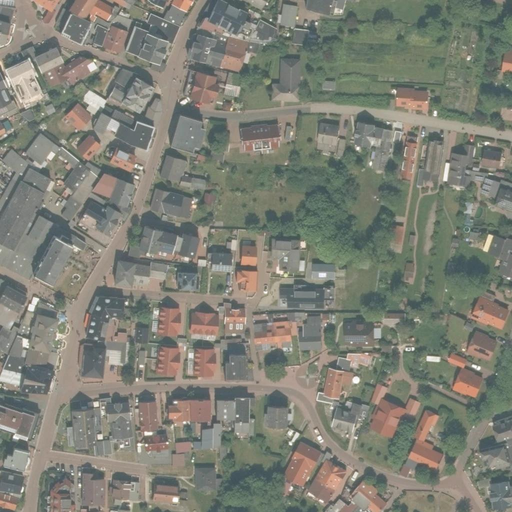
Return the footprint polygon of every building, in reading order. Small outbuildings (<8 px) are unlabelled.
[(37,0),(56,11),(62,0),(37,0)] [(108,0),(77,0),(71,10),(89,17),(94,7),(110,17),(117,5),(108,0)] [(175,0),(174,2),(189,10),(194,0),(175,0)] [(241,0),(260,10),(266,0),(272,0),(274,0),(273,0),(241,0)] [(310,0),(309,9),(329,13),(332,0),(310,0)] [(244,17),(213,2),(204,20),(235,35),(244,17)] [(0,42),(6,44),(9,43),(14,28),(10,26),(15,5),(0,3),(0,42)] [(296,8),(280,6),(277,27),(293,29),(296,8)] [(89,17),(71,10),(61,34),(83,43),(94,19),(89,17)] [(105,43),(124,50),(132,31),(137,17),(118,10),(105,43)] [(151,22),(145,36),(169,45),(175,47),(186,19),(171,14),(165,27),(151,22)] [(278,31),(258,21),(251,37),(261,40),(274,39),(278,31)] [(101,26),(95,42),(103,45),(109,29),(101,26)] [(308,42),(317,42),(318,30),(294,29),(294,43),(307,44),(308,42)] [(132,31),(124,50),(162,64),(169,45),(145,36),(132,31)] [(243,52),(256,55),(256,44),(198,31),(189,61),(234,73),(243,52)] [(57,47),(35,58),(43,73),(44,72),(62,63),(65,62),(57,47)] [(511,49),(504,49),(501,72),(511,73),(511,49)] [(62,63),(44,72),(51,85),(70,75),(75,83),(91,75),(87,68),(96,63),(86,56),(64,67),(62,63)] [(272,98),(299,99),(300,61),(280,61),(280,83),(272,83),(272,98)] [(28,62),(8,71),(22,102),(24,102),(28,111),(45,103),(42,95),(34,78),(35,77),(28,62)] [(122,108),(124,104),(144,115),(161,87),(143,76),(121,70),(105,98),(109,100),(122,108)] [(0,71),(0,137),(14,130),(11,123),(5,126),(1,120),(4,118),(21,110),(17,101),(10,104),(4,90),(8,89),(0,71)] [(211,76),(192,71),(189,82),(187,90),(185,99),(204,104),(206,97),(213,98),(215,89),(208,87),(211,76)] [(324,80),(324,89),(336,89),(336,81),(324,80)] [(415,91),(416,89),(400,87),(398,105),(414,106),(415,91)] [(105,98),(91,89),(85,100),(102,111),(109,100),(105,98)] [(429,110),(431,93),(415,91),(414,106),(414,108),(429,110)] [(154,100),(143,124),(155,129),(161,114),(159,101),(154,100)] [(80,101),(69,114),(83,128),(95,115),(80,101)] [(54,104),(47,107),(50,114),(56,111),(54,104)] [(118,131),(122,123),(103,112),(95,129),(105,133),(108,127),(118,131)] [(204,120),(179,114),(172,145),(198,151),(199,143),(204,144),(208,127),(202,126),(204,120)] [(387,126),(361,121),(357,141),(377,145),(383,146),(385,137),(387,126)] [(118,131),(116,136),(149,147),(155,129),(143,124),(136,122),(133,129),(122,123),(118,131)] [(339,126),(321,124),(319,142),(337,144),(339,126)] [(280,125),(240,128),(242,150),(282,147),(280,125)] [(42,134),(25,157),(30,160),(37,164),(44,169),(54,152),(59,155),(77,168),(81,162),(63,148),(62,150),(42,134)] [(103,145),(92,135),(79,149),(90,159),(103,145)] [(383,146),(377,145),(374,166),(389,169),(394,138),(385,137),(383,146)] [(398,179),(414,180),(418,141),(408,140),(407,148),(401,147),(398,179)] [(445,142),(431,140),(427,170),(441,172),(445,142)] [(464,155),(450,153),(446,183),(471,187),(472,175),(464,174),(465,162),(474,164),(476,145),(466,144),(464,155)] [(138,156),(119,148),(113,161),(132,170),(138,156)] [(504,153),(484,149),(481,164),(501,168),(504,153)] [(213,150),(211,156),(223,159),(225,153),(213,150)] [(14,151),(4,162),(13,170),(22,158),(14,151)] [(187,159),(167,154),(161,180),(189,187),(191,177),(183,175),(187,159)] [(19,175),(25,164),(34,170),(37,164),(30,160),(27,162),(22,158),(13,170),(19,175)] [(87,167),(81,162),(77,168),(65,184),(78,194),(94,172),(87,167)] [(89,163),(87,167),(94,172),(78,194),(69,203),(66,201),(63,206),(68,210),(63,216),(70,221),(73,224),(93,193),(103,180),(99,178),(103,172),(89,163)] [(0,227),(34,170),(25,164),(19,175),(0,205),(0,227)] [(57,183),(34,170),(0,227),(0,243),(17,253),(39,216),(57,183)] [(136,188),(105,176),(103,180),(93,193),(111,200),(110,203),(126,210),(136,188)] [(499,197),(496,205),(510,210),(509,213),(511,214),(511,181),(504,179),(503,182),(488,177),(483,192),(499,197)] [(158,187),(152,209),(181,217),(187,195),(158,187)] [(208,191),(203,202),(214,206),(218,196),(208,191)] [(103,213),(89,204),(82,216),(98,225),(95,230),(106,237),(119,215),(106,207),(103,213)] [(17,253),(0,243),(0,258),(35,276),(58,287),(77,247),(54,236),(59,227),(39,216),(17,253)] [(393,224),(391,252),(403,252),(405,225),(393,224)] [(171,242),(136,234),(131,256),(152,261),(153,257),(167,260),(168,256),(171,242)] [(511,247),(511,236),(509,236),(508,240),(492,234),(486,250),(508,259),(510,251),(509,251),(511,247)] [(302,239),(272,238),(272,256),(281,257),(281,270),(302,270),(302,239)] [(177,240),(177,243),(174,257),(173,263),(188,266),(192,243),(177,240)] [(177,243),(171,242),(168,256),(174,257),(177,243)] [(242,246),(241,263),(259,264),(260,247),(242,246)] [(508,259),(503,273),(511,275),(511,252),(510,251),(508,259)] [(215,252),(214,271),(235,272),(236,253),(215,252)] [(147,268),(117,263),(113,287),(144,292),(147,278),(163,280),(165,265),(148,263),(147,268)] [(409,263),(404,282),(413,284),(418,265),(409,263)] [(320,277),(331,276),(331,267),(320,268),(320,277)] [(260,270),(239,269),(238,290),(260,291),(260,270)] [(198,287),(198,271),(180,271),(180,287),(198,287)] [(0,323),(15,331),(30,298),(6,287),(0,298),(0,323)] [(327,290),(291,289),(291,308),(326,309),(327,290)] [(120,322),(123,300),(99,297),(91,312),(84,339),(110,343),(113,321),(120,322)] [(478,297),(471,316),(503,328),(511,309),(478,297)] [(60,317),(58,316),(59,311),(39,301),(37,311),(28,346),(51,352),(60,317)] [(184,308),(160,306),(159,320),(183,321),(184,308)] [(246,310),(225,310),(225,332),(246,332),(246,310)] [(207,313),(194,312),(193,336),(206,336),(207,313)] [(207,313),(206,336),(218,337),(219,313),(207,313)] [(311,324),(302,324),(303,350),(325,349),(324,315),(310,316),(311,324)] [(408,315),(387,315),(387,323),(408,323),(408,315)] [(183,321),(159,320),(159,334),(182,335),(183,321)] [(291,321),(276,323),(278,342),(292,341),(291,321)] [(276,323),(256,325),(258,344),(278,342),(276,323)] [(376,323),(347,323),(347,347),(377,346),(376,323)] [(149,342),(149,327),(137,327),(136,341),(149,342)] [(15,334),(3,328),(0,333),(0,350),(6,353),(15,334)] [(473,332),(466,353),(492,362),(499,342),(473,332)] [(108,348),(83,345),(83,348),(81,375),(105,377),(108,348)] [(182,347),(160,345),(159,358),(181,360),(182,347)] [(219,348),(193,347),(193,360),(218,360),(219,348)] [(23,349),(19,365),(37,369),(41,353),(23,349)] [(40,369),(50,372),(54,354),(44,351),(40,369)] [(251,353),(224,353),(224,376),(251,376),(251,353)] [(340,356),(339,369),(355,371),(361,370),(362,362),(364,353),(349,353),(349,358),(340,356)] [(468,361),(453,354),(449,362),(464,369),(468,361)] [(158,371),(180,373),(181,360),(159,358),(158,371)] [(193,373),(218,374),(218,360),(193,360),(193,373)] [(25,388),(51,393),(56,373),(50,372),(40,369),(37,369),(19,365),(7,364),(1,380),(24,385),(25,388)] [(339,369),(330,368),(326,400),(343,402),(345,381),(354,382),(355,371),(339,369)] [(463,370),(454,390),(467,396),(468,395),(477,399),(485,380),(475,376),(475,375),(463,370)] [(384,432),(397,400),(385,395),(387,389),(380,386),(373,403),(380,406),(372,427),(384,432)] [(253,429),(254,395),(235,394),(235,398),(234,417),(234,428),(253,429)] [(235,398),(217,397),(216,417),(234,417),(235,398)] [(214,419),(214,398),(171,398),(171,420),(214,419)] [(413,419),(420,402),(412,399),(410,405),(397,400),(384,432),(396,437),(405,416),(413,419)] [(0,425),(35,437),(42,414),(0,400),(0,425)] [(337,407),(332,426),(357,432),(364,403),(351,400),(349,410),(337,407)] [(135,438),(132,402),(109,404),(112,439),(135,438)] [(158,402),(139,403),(141,430),(160,429),(158,402)] [(292,407),(272,406),(271,425),(292,426),(292,407)] [(101,443),(99,408),(73,409),(76,445),(101,443)] [(410,459),(404,473),(415,478),(421,463),(439,471),(446,455),(436,451),(438,446),(427,442),(433,429),(434,429),(440,416),(429,412),(417,440),(420,441),(412,460),(410,459)] [(511,416),(491,422),(496,445),(510,442),(511,441),(511,416)] [(215,428),(202,428),(202,447),(222,447),(223,423),(215,423),(215,428)] [(171,435),(145,437),(146,450),(155,450),(156,458),(164,458),(164,451),(172,450),(171,435)] [(297,484),(307,489),(327,452),(302,439),(294,455),(298,457),(287,478),(297,484)] [(510,445),(482,453),(487,473),(509,467),(510,473),(511,473),(511,441),(510,442),(510,445)] [(30,469),(35,451),(11,444),(6,463),(30,469)] [(185,454),(173,454),(174,467),(185,467),(185,454)] [(329,459),(320,474),(341,487),(350,472),(337,464),(329,459)] [(0,487),(24,491),(27,475),(0,469),(0,487)] [(216,470),(198,470),(197,490),(216,491),(216,480),(216,470)] [(84,473),(83,502),(105,503),(106,480),(96,479),(96,473),(84,473)] [(341,487),(320,474),(310,490),(331,503),(341,487)] [(297,484),(287,478),(280,491),(290,497),(297,484)] [(380,490),(367,478),(352,496),(355,499),(350,505),(347,503),(340,511),(379,511),(389,502),(379,494),(378,492),(380,490)] [(136,482),(114,480),(112,496),(135,498),(136,482)] [(225,480),(216,480),(216,491),(224,491),(225,480)] [(498,480),(484,481),(484,489),(496,488),(498,508),(511,506),(511,481),(499,483),(498,480)] [(156,483),(154,500),(180,502),(182,485),(156,483)] [(49,511),(78,511),(78,503),(68,503),(68,484),(50,484),(49,511)] [(19,497),(0,492),(0,504),(17,509),(19,497)] [(333,505),(327,511),(339,511),(340,511),(347,503),(342,498),(335,506),(333,505)]
